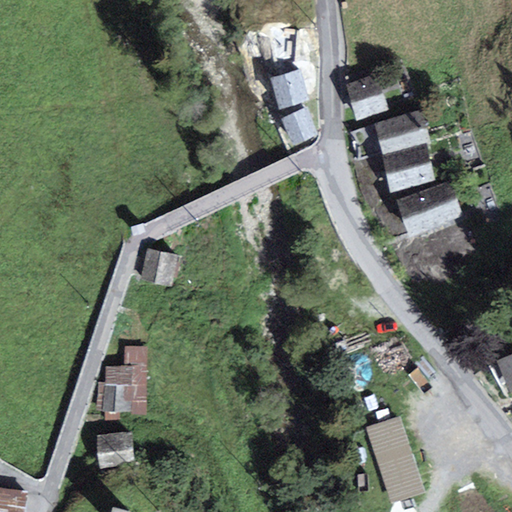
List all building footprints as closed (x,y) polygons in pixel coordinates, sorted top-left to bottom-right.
[(305,95),(298,73),(273,79),(280,102),(305,95)] [(384,106),(374,76),(348,84),(358,114),(384,106)] [(428,139),(420,110),(377,122),(384,150),(428,139)] [(426,148),(387,156),(393,186),(432,178),(426,148)] [(459,213),(449,184),(402,200),(412,229),(459,213)] [(173,255),(147,250),(143,275),(169,280),(173,255)] [(125,349),(125,367),(108,367),(108,383),(99,383),(99,409),(143,409),(143,349),(125,349)] [(511,355),(500,361),(511,387),(511,386),(511,355)] [(127,433),(99,436),(102,464),(130,461),(127,433)] [(21,511),(24,493),(0,489),(0,511),(21,511)]
